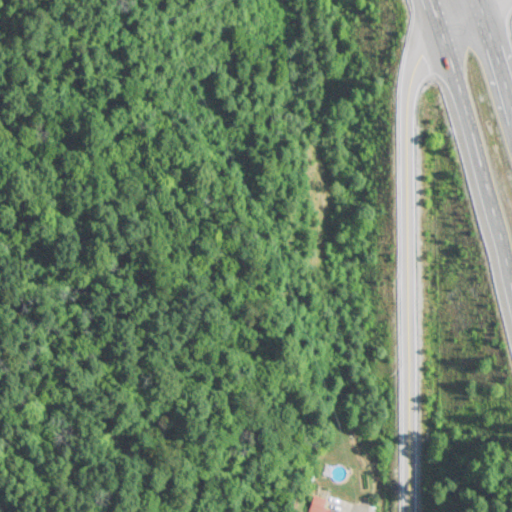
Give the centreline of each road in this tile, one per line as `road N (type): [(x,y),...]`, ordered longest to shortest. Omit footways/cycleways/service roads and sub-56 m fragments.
road 1 (residential): [(408,511),(411,93),(426,42),(443,25)]
road 2 (trunk): [(432,0),(501,248)]
